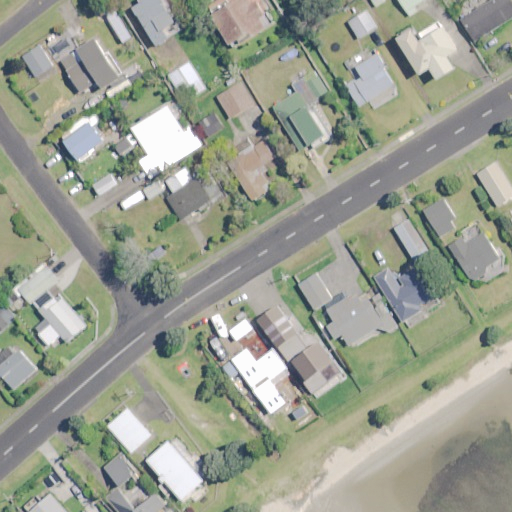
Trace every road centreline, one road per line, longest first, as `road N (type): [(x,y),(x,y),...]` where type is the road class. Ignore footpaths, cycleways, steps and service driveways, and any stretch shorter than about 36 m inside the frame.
road 1 (tertiary): [(150,326),(511,98)]
road 2 (residential): [(0,127),(150,326)]
road 3 (tertiary): [(0,459),(150,326)]
